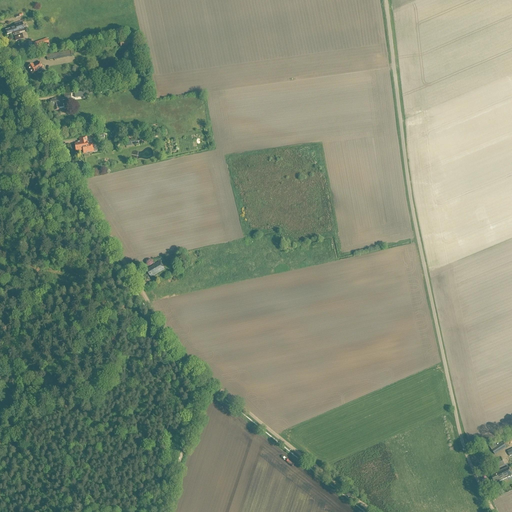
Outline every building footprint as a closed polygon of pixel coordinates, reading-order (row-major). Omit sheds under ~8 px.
[(19,33),(22,32),(25,31),(22,22),(15,25),(15,26),(10,28),(10,29),(6,31),(7,35),(13,33),(13,35),(15,34),(16,36),(15,37),(16,41),(23,39),(22,34),(20,35),(19,33)] [(28,44),(25,45),(27,52),(34,50),(32,41),(28,43),(28,44)] [(41,41),(34,43),(36,49),(43,47),(41,41)] [(69,51),(47,56),(48,60),(54,59),(54,60),(70,57),(69,51)] [(42,70),(41,69),(43,68),(43,67),(44,67),(42,64),(42,65),(40,62),(34,66),(33,65),(28,68),(32,75),(37,72),(38,73),(39,73),(40,73),(41,73),(42,72),(42,71),(42,70)] [(60,110),(59,109),(63,108),(62,101),(65,101),(72,101),(71,94),(64,95),(65,98),(62,99),(62,98),(52,99),(52,101),(50,101),(51,107),(54,107),(55,111),(60,110)] [(86,138),(80,139),(80,143),(75,144),(76,145),(75,145),(76,152),(83,151),(84,154),(94,152),(92,145),(88,145),(87,142),(86,138)] [(165,270),(161,264),(160,262),(153,266),(153,267),(147,270),(148,271),(147,272),(149,276),(150,276),(151,278),(165,270)] [(495,444),(490,447),(495,455),(506,448),(503,443),(497,447),(495,444)] [(490,463),(493,470),(504,465),(501,458),(490,463)] [(500,482),(511,475),(508,468),(499,472),(496,474),(496,472),(492,474),(493,476),(492,477),(494,483),(499,481),(500,482)]
